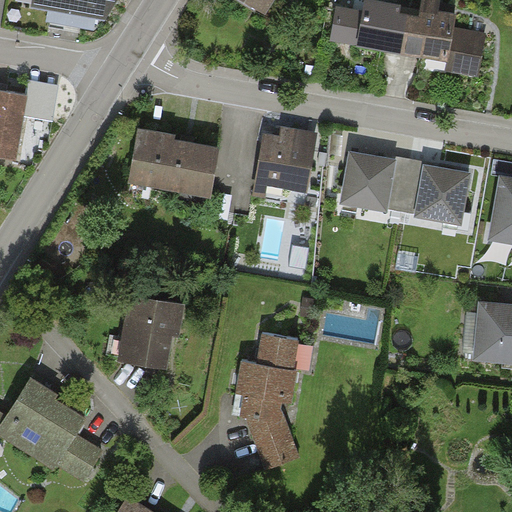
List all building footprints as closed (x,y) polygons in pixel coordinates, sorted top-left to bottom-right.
[(32,0),(31,8),(49,11),(47,23),(91,30),(116,0),(32,0)] [(239,0),(264,14),(272,0),(239,0)] [(378,0),(338,0),(331,42),(444,62),(443,72),(477,78),(485,34),(453,28),(456,7),(419,0),(416,13),(399,10),(401,4),(378,0)] [(2,84),(0,83),(0,156),(16,159),(28,93),(1,88),(2,84)] [(277,137),(263,134),(251,194),(261,196),(263,185),(306,194),(318,133),(279,126),(277,137)] [(137,130),(128,182),(206,194),(215,143),(137,130)] [(405,161),(348,151),(338,204),(396,214),(405,161)] [(471,173),(405,161),(396,214),(461,225),(471,173)] [(511,178),(498,176),(488,239),(511,243),(511,178)] [(182,301),(126,293),(116,359),(173,367),(182,301)] [(511,304),(478,301),(473,358),(511,361),(511,304)] [(256,364),(239,361),(231,413),(289,422),(298,370),(291,369),(296,339),(261,334),(256,364)] [(0,437),(49,468),(53,462),(85,483),(104,453),(72,433),(82,416),(27,381),(4,418),(0,415),(0,437)] [(155,511),(128,495),(117,511),(155,511)]
